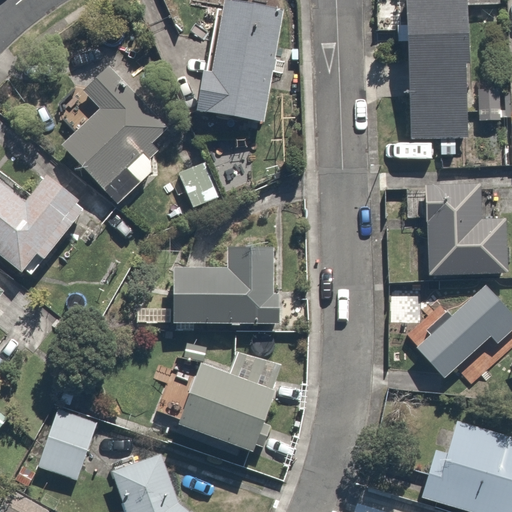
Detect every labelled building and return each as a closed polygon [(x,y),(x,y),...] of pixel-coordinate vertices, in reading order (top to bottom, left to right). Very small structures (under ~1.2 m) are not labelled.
[(471,143),(472,0),(416,0),(415,142),(471,143)] [(286,22),(220,13),(205,117),(272,127),(286,22)] [(110,69),(57,120),(77,140),(66,151),(122,209),(162,170),(148,156),(172,133),(110,69)] [(510,122),(511,121),(511,93),(482,95),(483,123),(510,122)] [(200,162),(177,175),(199,215),(222,202),(200,162)] [(52,266),(87,220),(105,233),(119,214),(93,193),(87,201),(57,179),(33,210),(0,184),(0,255),(32,280),(46,262),(52,266)] [(511,221),(483,223),(481,189),(428,191),(433,284),(511,280),(511,221)] [(229,272),(182,270),(180,329),(284,333),(285,295),(276,295),(277,254),(230,252),(229,272)] [(0,311),(15,291),(0,279),(0,311)] [(511,307),(495,322),(477,303),(460,318),(453,311),(412,347),(447,386),(491,347),(504,362),(511,354),(511,307)] [(208,372),(188,435),(267,460),(287,397),(208,372)] [(80,482),(101,426),(63,412),(43,469),(80,482)] [(511,511),(511,438),(465,426),(456,458),(443,455),(429,506),(451,511),(511,511)] [(188,511),(167,460),(115,481),(127,511),(188,511)] [(45,511),(12,492),(0,510),(0,511),(45,511)]
